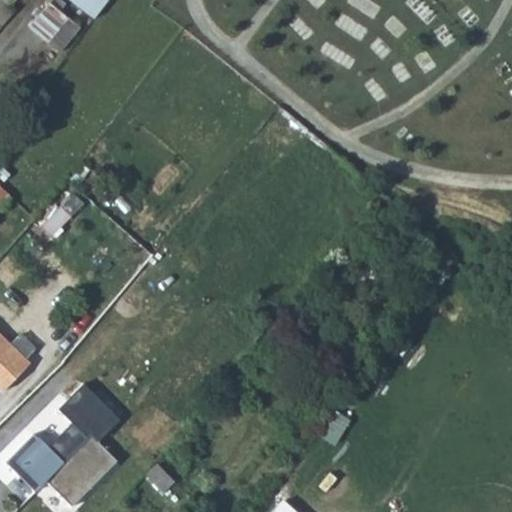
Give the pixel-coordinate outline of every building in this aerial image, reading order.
[(60,0),(50,0),(48,3),(57,10),(63,1),(60,0)] [(72,0),(93,18),(108,0),(72,0)] [(0,23),(3,26),(13,14),(0,2),(0,23)] [(67,17),(57,10),(48,3),(47,3),(30,28),(48,42),(67,17)] [(0,207),(11,194),(0,184),(0,207)] [(68,215),(59,205),(39,223),(48,234),(68,215)] [(0,389),(1,390),(27,363),(0,336),(0,389)] [(40,439),(19,461),(43,488),(48,484),(72,508),(119,461),(100,444),(122,420),(84,384),(58,409),(73,426),(51,447),(40,439)] [(298,511),(287,502),(277,511),(298,511)]
